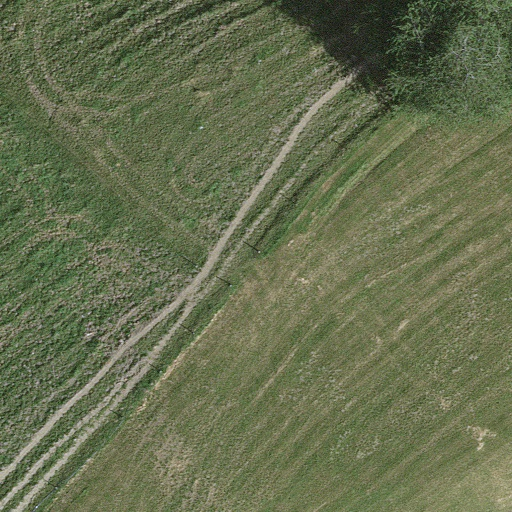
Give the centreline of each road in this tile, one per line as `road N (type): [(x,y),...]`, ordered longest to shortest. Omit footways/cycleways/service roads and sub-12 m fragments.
road 1 (track): [(182,246),(256,295),(352,166),(511,31)]
road 2 (track): [(256,295),(176,402),(111,511)]
